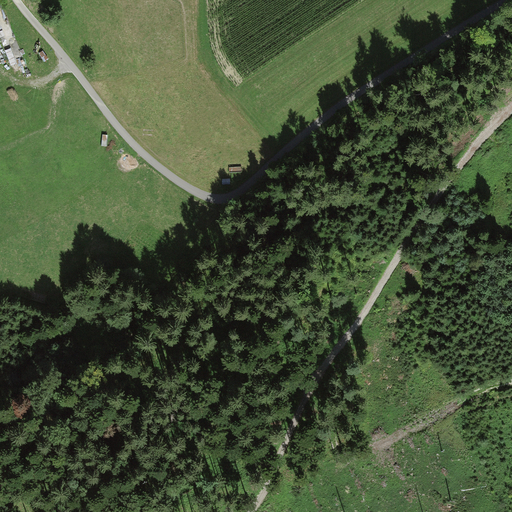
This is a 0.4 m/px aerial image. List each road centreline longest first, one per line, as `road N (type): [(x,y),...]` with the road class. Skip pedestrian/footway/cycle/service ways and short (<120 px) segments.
road 1 (unclassified): [(14,0),(127,137),(210,199),(229,198),(296,137),(509,0)]
road 2 (track): [(511,102),(482,133),(346,333),(291,422),(250,511)]
